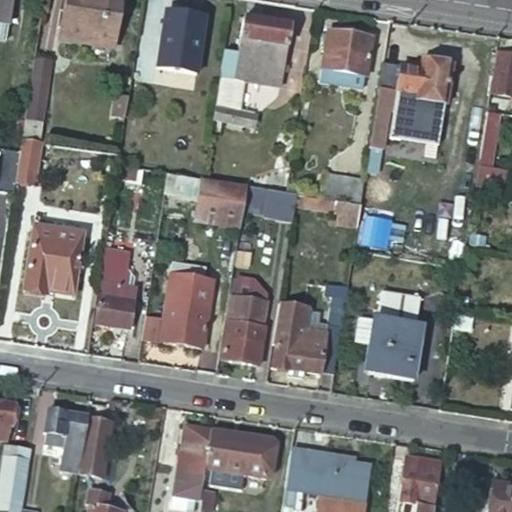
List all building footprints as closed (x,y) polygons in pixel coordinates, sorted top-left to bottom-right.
[(0,0),(0,22),(10,24),(14,0),(0,0)] [(69,0),(64,34),(93,39),(92,43),(114,47),(122,0),(69,0)] [(167,12),(157,70),(197,76),(206,19),(167,12)] [(244,19),(237,56),(256,60),(284,64),(287,50),(290,27),(244,19)] [(326,72),(323,86),(363,92),(365,79),(368,80),(374,40),(329,33),(323,72),(326,72)] [(511,54),(504,53),(497,96),(511,99),(511,54)] [(384,67),(370,151),(383,152),(389,114),(417,119),(418,116),(442,120),(444,107),(448,108),(454,67),(423,62),(421,74),(384,67)] [(21,142),(41,146),(49,95),(28,92),(21,142)] [(217,108),(215,124),(257,130),(259,114),(217,108)] [(488,113),(476,188),(506,192),(510,172),(491,170),(500,115),(488,113)] [(21,142),(19,153),(14,185),(34,188),(41,146),(21,142)] [(0,149),(0,200),(12,202),(14,185),(19,153),(0,149)] [(365,185),(363,192),(377,194),(382,162),(369,160),(365,185)] [(290,173),(287,194),(297,196),(361,206),(363,192),(365,185),(290,173)] [(248,188),(209,181),(203,216),(242,222),(245,203),(248,188)] [(174,196),(196,201),(200,187),(177,182),(174,196)] [(287,194),(248,188),(245,203),(266,207),(264,218),(293,223),(296,207),(297,196),(287,194)] [(361,206),(297,196),(296,207),(359,218),(361,206)] [(413,259),(419,230),(398,226),(392,255),(413,259)] [(33,227),(23,291),(46,295),(47,290),(73,295),(82,235),(33,227)] [(105,272),(96,327),(131,331),(137,288),(122,286),(124,275),(105,272)] [(258,301),(255,316),(267,318),(271,296),(265,295),(255,285),(256,281),(238,278),(235,297),(258,301)] [(171,281),(160,344),(202,350),(213,287),(171,281)] [(357,317),(353,343),(372,346),(367,374),(414,382),(423,328),(412,325),(416,298),(379,292),(374,320),(357,317)] [(258,301),(235,297),(224,363),(260,369),(267,329),(265,329),(267,318),(255,316),(258,301)] [(336,357),(341,331),(344,313),(330,310),(327,329),(328,332),(324,355),(336,357)] [(328,332),(276,325),(273,346),(275,346),(271,371),(293,374),(293,371),(321,375),(324,355),(328,332)] [(0,441),(4,442),(6,427),(11,428),(14,407),(0,405),(0,441)] [(79,445),(84,417),(44,410),(39,439),(42,440),(40,450),(58,453),(56,472),(75,474),(79,445)] [(108,422),(84,417),(79,445),(103,449),(108,422)] [(208,430),(182,426),(172,496),(195,499),(198,499),(200,491),(203,469),(208,430)] [(266,438),(208,430),(203,469),(213,470),(212,477),(227,479),(228,472),(242,474),(243,471),(262,474),(268,470),(272,444),(266,438)] [(103,449),(79,445),(75,474),(98,478),(103,449)] [(2,447),(0,457),(0,458),(25,463),(27,451),(2,447)] [(351,460),(288,451),(283,487),(343,496),(342,500),(361,503),(366,468),(350,465),(351,460)] [(17,511),(25,463),(0,458),(0,511),(17,511)] [(400,464),(435,470),(436,463),(401,458),(400,464)] [(428,511),(430,502),(435,470),(400,464),(393,511),(428,511)] [(511,511),(511,494),(488,490),(484,511),(511,511)] [(200,491),(198,499),(196,511),(209,511),(211,493),(200,491)] [(91,506),(89,511),(122,511),(107,509),(108,499),(105,495),(94,493),(90,496),(88,506),(91,506)] [(172,496),(171,509),(194,511),(195,499),(172,496)]
